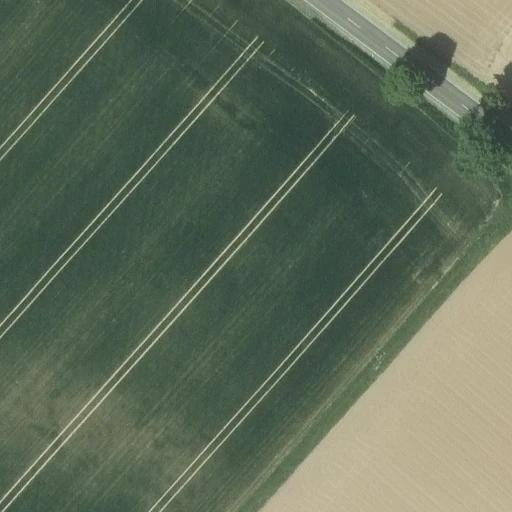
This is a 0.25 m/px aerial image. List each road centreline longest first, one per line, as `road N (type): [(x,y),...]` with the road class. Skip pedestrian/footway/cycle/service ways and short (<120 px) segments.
road 1 (track): [(264,511),(511,230)]
road 2 (tertiary): [(511,147),(321,0)]
